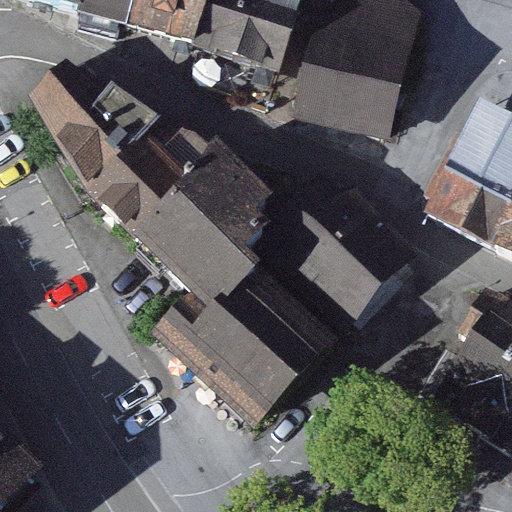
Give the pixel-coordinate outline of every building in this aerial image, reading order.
[(28,0),(94,18),(99,0),(28,0)] [(99,0),(94,18),(199,51),(215,0),(99,0)] [(215,0),(199,51),(282,80),(308,0),(215,0)] [(392,150),(423,14),(360,0),(332,0),(303,130),(392,150)] [(90,202),(160,124),(67,78),(31,104),(90,202)] [(430,216),(500,252),(511,228),(511,120),(486,107),(430,216)] [(90,202),(139,247),(220,158),(160,124),(90,202)] [(139,247),(213,314),(256,268),(295,225),(220,158),(139,247)] [(256,268),(346,350),(408,282),(318,200),(295,225),(256,268)] [(511,228),(500,252),(511,258),(511,228)] [(173,358),(263,440),(346,350),(256,268),(213,314),(173,358)] [(511,320),(505,317),(455,402),(511,434),(511,320)] [(0,511),(21,511),(49,481),(0,429),(0,511)]
